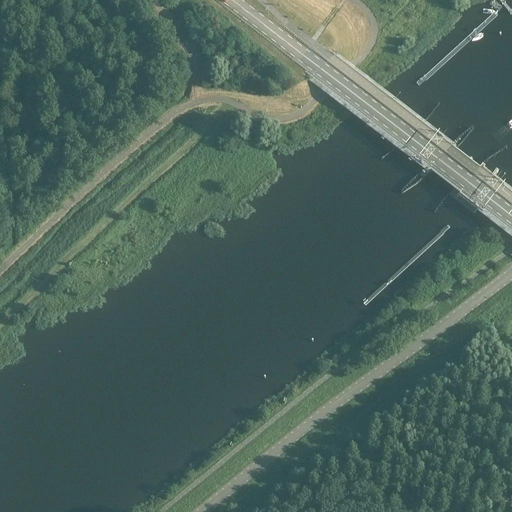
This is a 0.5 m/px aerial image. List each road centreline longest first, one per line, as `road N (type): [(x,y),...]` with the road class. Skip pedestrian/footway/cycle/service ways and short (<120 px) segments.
road 1 (tertiary): [(511,273),(201,511)]
road 2 (primary): [(511,217),(231,0)]
